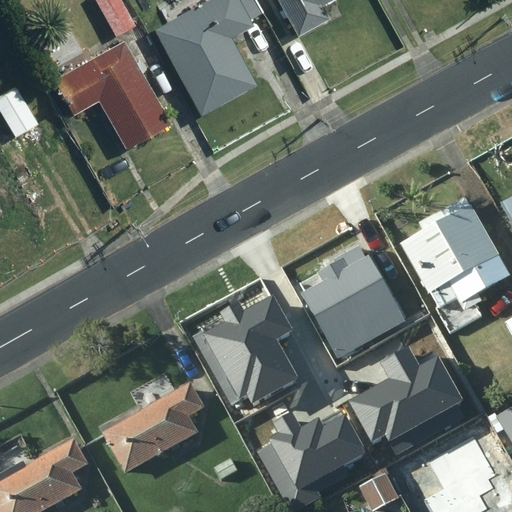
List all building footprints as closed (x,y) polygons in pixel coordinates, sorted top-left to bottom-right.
[(133,27),(117,0),(94,0),(114,37),(133,27)] [(207,0),(151,30),(197,117),(255,87),(229,38),(250,27),(247,20),(260,14),(253,0),(207,0)] [(333,0),(273,0),(294,37),(327,19),(320,7),(333,0)] [(166,124),(121,42),(49,82),(69,117),(95,103),(120,149),(166,124)] [(34,125),(12,89),(0,96),(0,119),(12,139),(34,125)] [(0,228),(43,203),(5,136),(0,138),(0,228)] [(511,197),(501,204),(511,225),(511,197)] [(510,277),(465,198),(418,223),(423,231),(400,245),(429,296),(431,294),(439,308),(436,311),(449,334),(481,315),(476,306),(482,303),(478,296),(510,277)] [(322,283),(300,295),(337,362),(342,360),(349,372),(359,366),(352,353),(406,323),(369,257),(366,259),(359,247),(332,262),(333,265),(317,274),(322,283)] [(306,381),(269,317),(248,328),(240,314),(207,332),(239,390),(225,398),(249,439),(267,429),(256,409),(279,396),(277,393),(284,388),(286,392),(306,381)] [(406,341),(377,356),(390,381),(349,403),(372,445),(386,437),(390,444),(471,400),(439,343),(414,356),(406,341)] [(204,409),(190,384),(101,434),(125,475),(197,434),(188,418),(204,409)] [(308,429),(296,407),(270,421),(275,431),(267,435),(296,490),(364,454),(344,417),(323,428),(320,423),(308,429)] [(511,411),(497,420),(511,446),(511,411)] [(442,489),(419,502),(424,511),(483,511),(487,510),(483,503),(501,493),(485,465),(476,470),(459,438),(424,457),(442,489)] [(73,442),(0,483),(0,511),(40,511),(79,490),(70,474),(86,465),(73,442)] [(237,473),(230,460),(214,469),(220,482),(237,473)] [(425,480),(415,462),(392,472),(402,491),(425,480)] [(374,511),(399,500),(385,475),(358,488),(370,511),(374,511)] [(511,511),(511,493),(499,501),(505,511),(511,511)]
